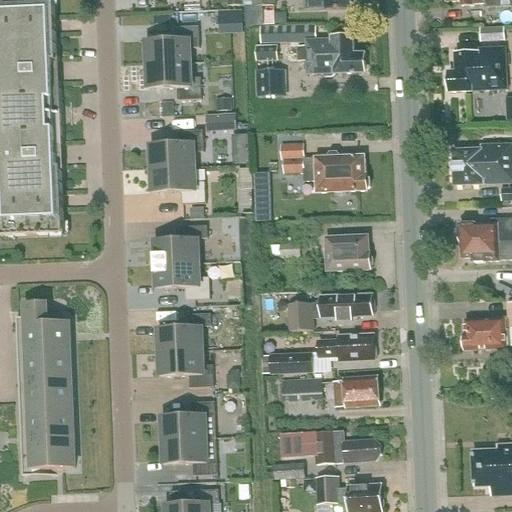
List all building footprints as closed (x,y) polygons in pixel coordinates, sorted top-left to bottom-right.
[(65,168),(59,168),(59,146),(66,146),(65,115),(63,83),(56,84),(55,62),(60,61),(57,0),(0,0),(0,63),(1,64),(1,68),(0,68),(0,81),(2,81),(2,86),(0,85),(0,148),(4,148),(4,153),(0,152),(0,165),(5,165),(5,170),(2,170),(5,238),(36,237),(67,236),(65,168)] [(277,7),(276,0),(244,0),(245,9),(277,7)] [(304,0),(305,12),(329,11),(353,10),(352,0),(304,0)] [(220,25),(232,25),(231,11),(220,12),(220,25)] [(262,27),(262,45),(289,44),(289,26),(262,27)] [(480,43),(505,42),(504,26),(480,27),(480,43)] [(146,42),(147,67),(195,64),(194,39),(201,39),(200,28),(176,29),(176,40),(146,42)] [(317,41),(309,41),(309,44),(310,76),(361,74),(367,68),(367,59),(361,54),(356,54),(356,37),(334,38),(333,40),(317,41)] [(257,47),(258,63),(280,62),(279,46),(257,47)] [(509,90),(506,49),(480,50),(480,54),(457,55),(458,73),(450,74),(452,94),(509,90)] [(196,79),(195,64),(147,67),(148,91),(179,90),(180,101),(203,100),(203,79),(196,79)] [(285,72),(257,73),(258,99),(286,98),(285,72)] [(217,100),(218,112),(233,112),(233,99),(217,100)] [(239,132),(238,115),(237,115),(223,116),(223,133),(237,132),(239,132)] [(154,145),(155,170),(197,168),(197,153),(207,153),(206,131),(182,132),(182,144),(154,145)] [(511,183),(511,145),(483,146),(483,150),(455,151),(456,186),(486,185),(486,184),(511,183)] [(283,174),(303,173),(302,146),(282,147),(283,174)] [(251,151),(236,151),(236,165),(252,165),(251,151)] [(305,184),(319,183),(319,193),(369,192),(369,175),(367,175),(367,156),(304,159),(305,184)] [(197,168),(155,170),(156,194),(184,193),(185,205),(209,204),(208,182),(198,183),(197,168)] [(511,187),(500,187),(501,202),(511,201),(511,187)] [(274,223),(273,204),(256,205),(257,223),(274,223)] [(192,220),(205,220),(205,209),(191,209),(192,220)] [(462,240),(462,243),(511,240),(511,219),(493,220),(493,223),(475,224),(475,221),(464,221),(464,225),(461,225),(461,229),(458,229),(458,240),(462,240)] [(158,241),(159,266),(201,264),(200,240),(210,239),(210,227),(186,228),(186,240),(158,241)] [(373,270),(372,254),(371,253),(370,237),(328,239),(329,272),(373,270)] [(501,260),(511,259),(511,240),(462,243),(463,259),(474,258),(474,263),(488,263),(488,262),(500,261),(501,260)] [(300,243),(281,244),(281,260),(301,259),(300,243)] [(201,264),(159,266),(160,290),(188,289),(189,301),(213,300),(212,279),(202,279),(201,264)] [(314,320),(323,320),(338,319),(339,322),(354,321),(354,317),(375,316),(374,295),(322,298),(323,306),(289,308),(290,334),(315,333),(314,320)] [(511,302),(509,302),(510,320),(466,322),(467,336),(466,336),(467,351),(508,349),(508,348),(511,347),(511,302)] [(25,477),(58,476),(58,469),(77,469),(72,322),(50,323),(49,303),(28,304),(29,318),(19,318),(25,477)] [(161,329),(163,354),(205,352),(204,328),(214,327),(213,315),(189,316),(190,328),(161,329)] [(322,359),(338,358),(338,366),(377,364),(375,336),(342,338),(341,341),(321,342),(322,359)] [(206,367),(205,352),(163,354),(164,378),(192,377),(192,389),(216,388),(215,366),(206,367)] [(314,374),(313,357),(264,359),(265,377),(314,374)] [(228,390),(242,389),(241,371),(233,371),(228,377),(228,390)] [(381,403),(379,378),(347,380),(346,382),(336,383),(338,408),(348,407),(349,409),(378,406),(381,403)] [(324,402),(322,380),(283,382),(284,404),(324,402)] [(165,417),(166,442),(209,440),(208,416),(217,415),(217,403),(193,404),(193,416),(165,417)] [(345,444),(344,433),(335,433),(282,437),(283,459),(318,457),(318,466),(378,462),(384,457),(383,446),(377,442),(345,444)] [(209,440),(166,442),(167,466),(195,465),(196,477),(220,476),(220,464),(210,464),(209,440)] [(493,496),(511,495),(511,446),(500,447),(500,452),(476,453),(477,486),(493,485),(493,496)] [(305,466),(277,468),(278,483),(306,481),(305,466)] [(384,511),(383,487),(342,489),(341,478),(319,479),(320,506),(335,506),(335,511),(384,511)] [(317,481),(305,481),(305,494),(317,493),(317,481)] [(169,505),(169,511),(211,511),(211,504),(221,503),(220,491),(197,492),(197,504),(169,505)] [(155,503),(155,511),(163,511),(163,503),(155,503)]
